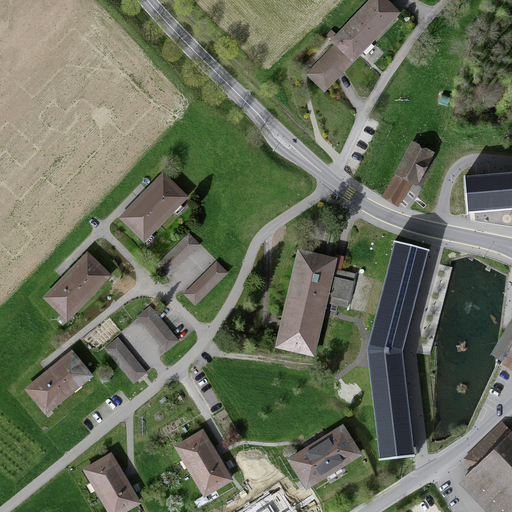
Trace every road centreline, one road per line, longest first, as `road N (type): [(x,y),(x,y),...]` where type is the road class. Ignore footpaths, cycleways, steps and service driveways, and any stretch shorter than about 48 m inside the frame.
road 1 (residential): [(207,335),(180,367),(1,511)]
road 2 (secondary): [(147,0),(332,180)]
road 3 (residential): [(207,335),(260,235),(332,180)]
road 4 (residential): [(332,180),(363,111),(434,12)]
road 5 (secondary): [(332,180),(420,226),(511,246)]
road 6 (tertiary): [(511,403),(443,463),(365,511)]
road 7 (residential): [(207,335),(100,227)]
